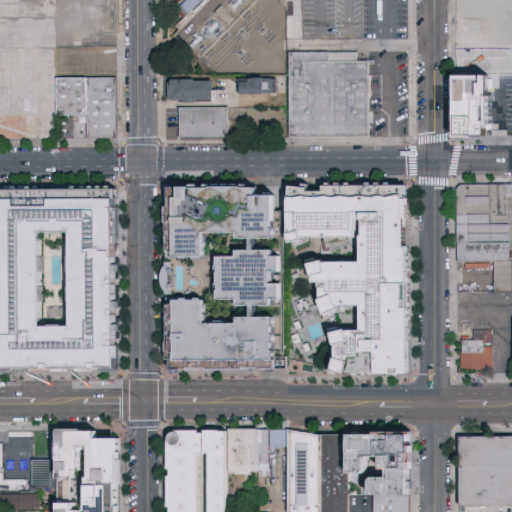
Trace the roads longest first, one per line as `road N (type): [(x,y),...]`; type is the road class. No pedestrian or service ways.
road 1 (residential): [(435,402),(433,0)]
road 2 (secondary): [(145,163),(511,160)]
road 3 (tertiary): [(145,163),(147,511)]
road 4 (secondary): [(198,404),(379,403)]
road 5 (tertiary): [(143,0),(145,163)]
road 6 (secondary): [(0,163),(145,163)]
